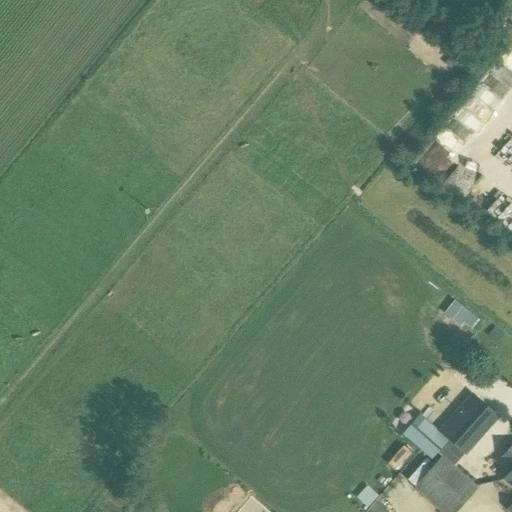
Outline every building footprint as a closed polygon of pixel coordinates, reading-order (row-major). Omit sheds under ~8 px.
[(478,322),(455,303),(445,315),(460,327),(461,326),(463,323),(471,329),(478,322)] [(449,414),(459,400),(449,392),(438,407),(449,414)] [(471,395),(439,431),(465,454),(498,418),(471,395)] [(421,415),(398,437),(410,448),(413,445),(431,461),(438,452),(448,439),(436,428),(421,416),(421,415)] [(448,439),(438,452),(442,456),(443,455),(454,465),(463,454),(448,439)] [(442,456),(413,487),(440,511),(457,511),(479,488),(454,465),(453,466),(442,456)] [(367,507),(377,496),(367,488),(358,498),(367,507)]
